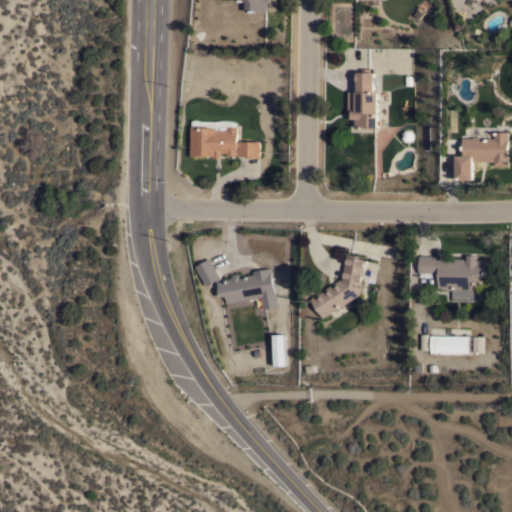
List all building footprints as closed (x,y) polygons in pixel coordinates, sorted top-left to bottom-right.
[(270,0),(270,1),(267,1),(267,8),(266,8),(266,10),(245,10),(245,0),(270,0)] [(355,126),(355,118),(348,118),(348,90),(357,90),(357,71),(362,71),(362,67),(370,68),(370,71),(374,71),(374,90),(378,90),(377,126),(355,126)] [(208,125),(208,126),(217,126),(217,129),(228,129),(228,125),(238,126),(237,140),(260,140),(260,157),(244,156),(244,155),(238,155),(238,146),(237,146),(237,154),(226,154),(227,152),(221,152),(221,157),(213,157),(213,155),(202,154),(202,156),(190,155),(191,125),(208,125)] [(493,165),(493,160),(473,160),(473,179),(456,179),(457,154),(463,154),(463,137),(473,137),(473,136),(481,136),(481,137),(494,137),(494,130),(508,131),(508,156),(511,156),(511,160),(508,160),(508,165),(493,165)] [(323,317),(310,298),(342,277),(348,252),(367,256),(359,293),(323,317)] [(440,255),(440,258),(447,258),(451,258),(451,257),(462,258),(466,258),(466,254),(475,254),(475,258),(483,259),(483,279),(482,279),(482,280),(473,280),(473,288),(472,288),(472,300),(451,300),(451,288),(450,289),(446,289),(445,288),(438,288),(438,272),(434,272),(434,276),(421,276),(421,272),(420,272),(420,255),(440,255)] [(277,305),(263,308),(261,296),(227,302),(225,295),(220,296),(217,282),(215,279),(206,285),(195,266),(209,257),(221,279),(230,277),(230,276),(232,273),(238,272),(240,274),(241,275),(253,273),(253,270),(270,267),(277,305)] [(469,335),(468,353),(431,352),(431,346),(429,346),(429,342),(431,342),(431,335),(469,335)] [(482,352),(483,336),(472,336),(471,352),(482,352)]
